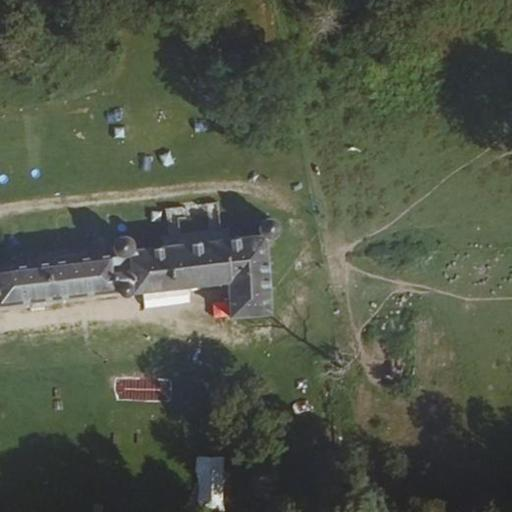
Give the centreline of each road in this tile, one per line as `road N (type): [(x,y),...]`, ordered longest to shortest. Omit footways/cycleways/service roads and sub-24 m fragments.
road 1 (track): [(0,209),(217,185),(269,197),(294,216)]
road 2 (track): [(0,341),(165,320),(226,338),(279,333)]
